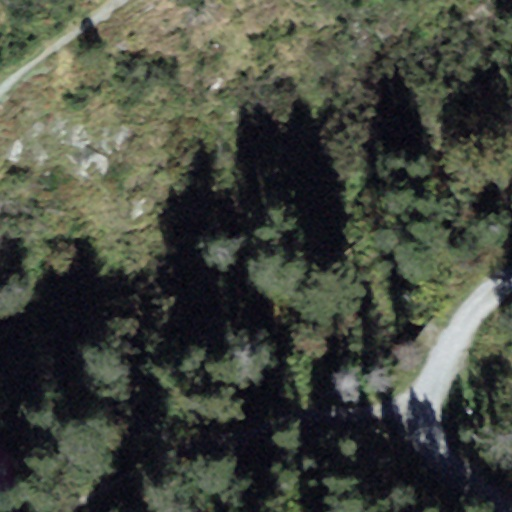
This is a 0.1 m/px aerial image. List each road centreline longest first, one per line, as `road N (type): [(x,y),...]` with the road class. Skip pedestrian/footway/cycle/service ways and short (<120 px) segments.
road 1 (track): [(414,420),(242,429),(50,511)]
road 2 (track): [(511,281),(464,334),(414,420)]
road 3 (track): [(511,511),(414,420)]
